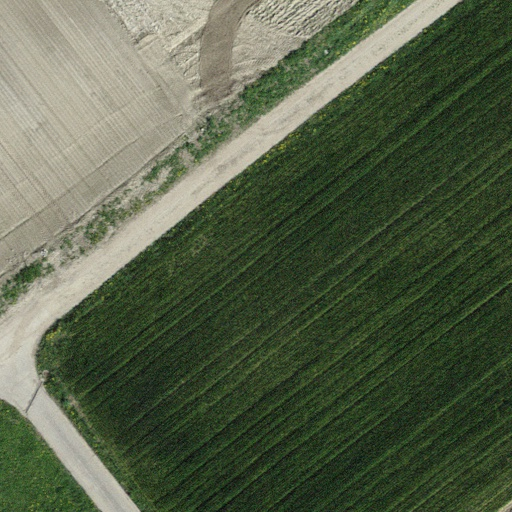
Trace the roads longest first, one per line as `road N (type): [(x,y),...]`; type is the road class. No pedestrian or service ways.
road 1 (track): [(0,353),(444,0)]
road 2 (track): [(0,354),(124,511)]
